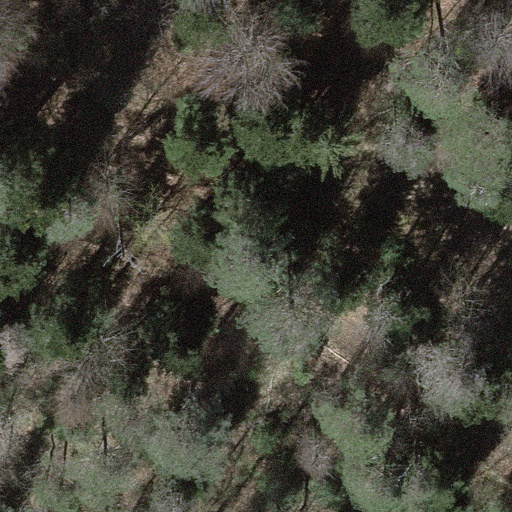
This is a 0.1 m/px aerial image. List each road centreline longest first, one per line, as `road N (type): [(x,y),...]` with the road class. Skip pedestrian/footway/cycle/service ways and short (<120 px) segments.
road 1 (track): [(511,436),(0,188)]
road 2 (track): [(511,198),(0,100)]
